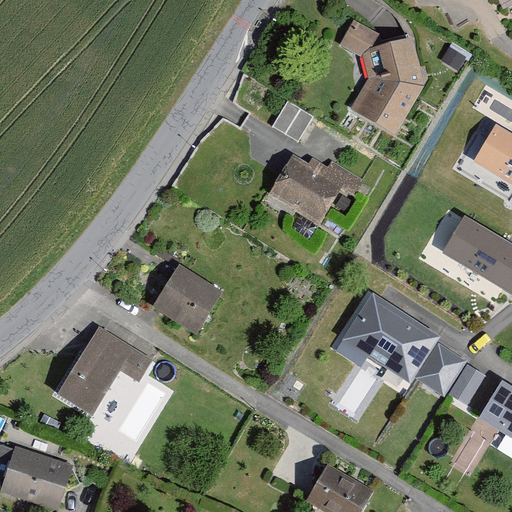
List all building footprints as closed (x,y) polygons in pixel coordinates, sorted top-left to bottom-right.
[(511,0),(485,0),(492,12),(511,1),(511,0)] [(350,27),(337,49),(357,62),(371,39),(350,27)] [(365,84),(349,114),(394,140),(419,92),(407,47),(359,61),(365,84)] [(314,116),(288,100),(273,125),(298,141),(314,116)] [(511,130),(496,121),(476,157),(511,177),(511,130)] [(294,153),(270,193),(320,223),(344,184),(357,192),(365,178),(335,160),(332,166),(315,156),(311,163),(294,153)] [(511,241),(465,214),(444,250),(511,290),(511,241)] [(173,270),(148,311),(193,338),(218,298),(173,270)] [(440,335),(374,290),(343,336),(409,381),(440,335)] [(94,332),(52,398),(87,419),(115,375),(135,387),(148,366),(94,332)] [(467,361),(439,342),(416,378),(444,396),(467,361)] [(486,374),(467,363),(449,393),(468,405),(486,374)] [(511,384),(503,379),(481,414),(511,432),(511,384)] [(12,452),(0,486),(0,497),(41,511),(54,511),(69,472),(12,452)] [(321,469),(303,505),(316,511),(356,511),(366,492),(321,469)]
